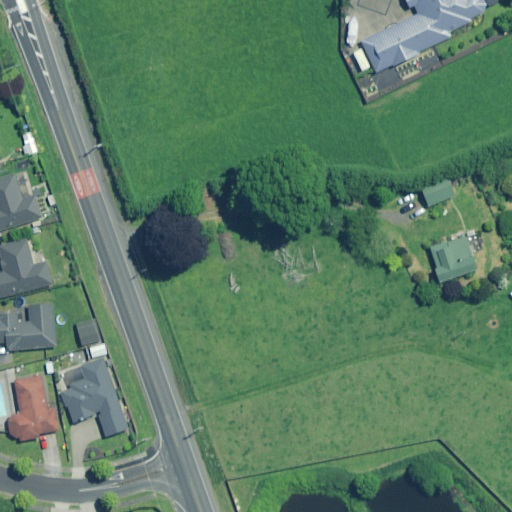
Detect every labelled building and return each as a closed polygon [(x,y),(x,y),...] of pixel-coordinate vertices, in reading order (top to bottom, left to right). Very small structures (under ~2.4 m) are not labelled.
[(405,0),(409,9),(414,7),(417,15),(415,16),(361,42),(376,73),(391,65),(392,68),(420,55),(419,52),(449,38),(447,34),(471,23),(469,20),(484,13),(486,6),(482,0),(405,0)] [(370,68),(360,49),(352,53),(361,72),(370,68)] [(21,200),(14,175),(0,179),(0,231),(42,219),(35,196),(21,200)] [(455,195),(447,177),(420,189),(429,207),(455,195)] [(477,271),(466,238),(430,250),(440,283),(477,271)] [(32,264),(26,240),(0,246),(0,260),(3,274),(0,274),(0,298),(50,286),(43,261),(32,264)] [(55,347),(50,303),(28,305),(30,322),(19,323),(17,312),(0,313),(0,343),(6,343),(7,352),(55,347)] [(101,340),(95,322),(76,327),(81,346),(101,340)] [(106,355),(104,345),(89,348),(91,358),(106,355)] [(127,430),(103,360),(80,368),(84,380),(67,386),(68,390),(62,392),(72,423),(98,414),(105,438),(127,430)] [(47,410),(40,376),(14,381),(20,415),(7,417),(11,437),(18,436),(19,442),(39,439),(38,435),(58,431),(54,408),(47,410)]
